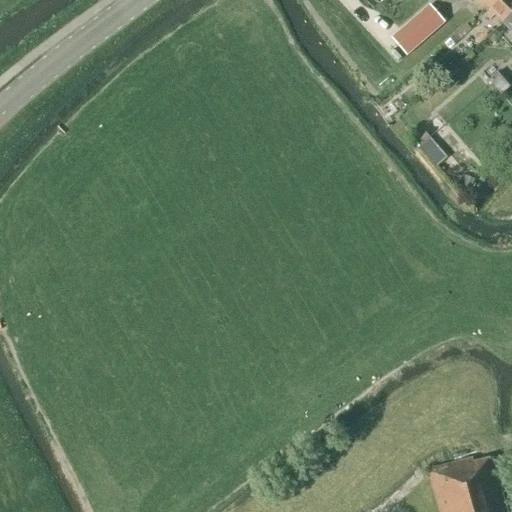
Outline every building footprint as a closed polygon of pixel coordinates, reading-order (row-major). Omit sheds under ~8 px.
[(493,0),(468,0),(471,3),(474,0),(478,0),(487,8),(493,0)] [(511,17),(511,0),(493,0),(487,8),(503,25),(504,26),(511,17)] [(430,7),(391,40),(406,57),(445,23),(430,7)] [(459,42),(474,30),(469,23),(454,36),(459,42)] [(498,74),(489,82),(492,85),(500,95),(509,87),(498,74)] [(420,149),(431,140),(424,133),(414,142),(420,149)] [(431,140),(420,149),(437,168),(447,159),(431,140)] [(462,177),(458,186),(471,191),(474,182),(462,177)] [(472,460),(428,472),(433,488),(439,511),(506,511),(492,460),(473,465),(472,460)]
